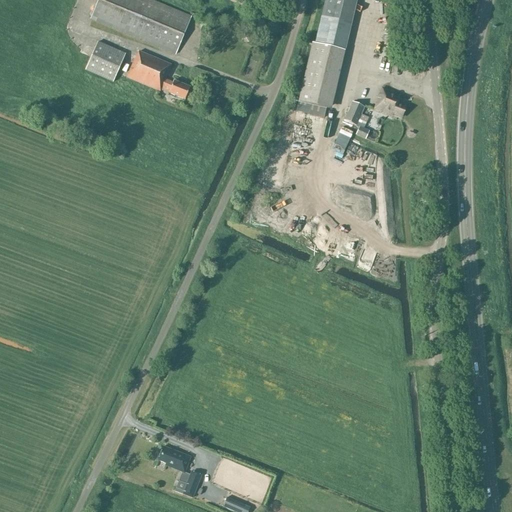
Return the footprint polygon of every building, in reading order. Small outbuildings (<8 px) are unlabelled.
[(176,55),(191,18),(148,0),(98,0),(90,19),(176,55)] [(315,44),(345,50),(350,27),(320,20),(315,44)] [(85,70),(113,82),(125,55),(97,43),(85,70)] [(369,52),(374,54),(377,46),(372,44),(369,52)] [(184,100),(190,88),(173,82),(173,83),(165,80),(171,66),(139,52),(135,60),(127,56),(119,75),(127,78),(160,92),(162,88),(169,91),(168,94),(184,100)] [(401,118),(405,108),(396,104),(400,96),(382,89),(374,110),(392,116),(392,115),(401,118)] [(364,108),(351,102),(343,121),(355,126),(364,108)] [(307,116),(309,106),(299,104),(297,113),(307,116)] [(369,132),(359,127),(356,136),(365,140),(369,132)] [(333,159),(337,166),(343,163),(339,156),(333,159)] [(157,461),(166,464),(165,466),(184,474),(190,458),(163,447),(157,461)] [(181,496),(192,500),(201,476),(190,472),(181,496)] [(232,511),(242,511),(245,506),(226,498),(222,507),(232,511)]
